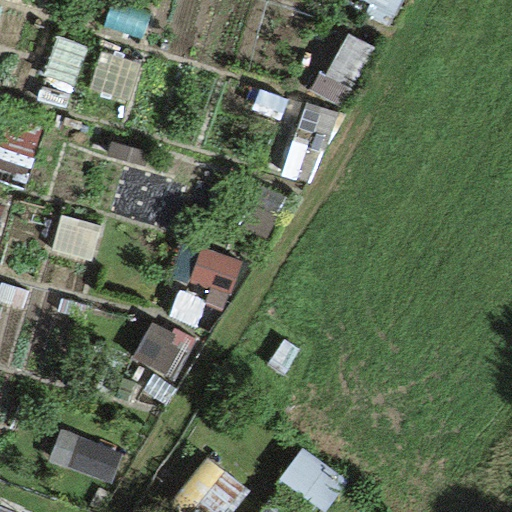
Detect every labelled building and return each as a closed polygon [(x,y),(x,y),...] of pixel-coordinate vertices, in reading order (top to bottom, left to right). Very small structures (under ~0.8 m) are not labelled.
[(143,38),(152,10),(117,0),(115,0),(107,27),(143,38)] [(369,0),(372,1),(365,14),(391,27),(405,0),(369,0)] [(374,44),(347,31),(325,73),(319,70),(309,89),(342,106),(374,44)] [(43,73),(75,84),(89,45),(57,33),(43,73)] [(89,90),(132,102),(143,64),(100,52),(89,90)] [(68,104),(73,90),(46,81),(41,95),(68,104)] [(280,118),(287,99),(258,88),(251,108),(280,118)] [(308,99),(284,171),(311,180),(322,146),(329,148),(342,110),(308,99)] [(0,182),(22,190),(46,117),(0,101),(0,182)] [(146,166),(149,153),(112,142),(108,155),(146,166)] [(266,240),(287,195),(260,182),(239,227),(266,240)] [(94,259),(103,223),(64,212),(54,248),(94,259)] [(233,291),(244,259),(203,245),(192,277),(233,291)] [(0,301),(22,308),(28,290),(1,281),(0,284),(0,301)] [(87,318),(90,305),(63,299),(60,312),(87,318)] [(135,358),(173,378),(195,337),(175,327),(172,333),(154,323),(135,358)] [(266,366),(285,376),(300,349),(281,339),(266,366)] [(166,403),(176,387),(154,373),(143,389),(166,403)] [(112,484),(125,452),(62,428),(50,460),(112,484)] [(278,482),(316,509),(320,505),(328,511),(347,486),(338,480),(343,473),(305,445),(278,482)] [(175,511),(234,511),(251,490),(208,457),(170,507),(175,511)] [(258,511),(284,511),(269,499),(258,511)]
